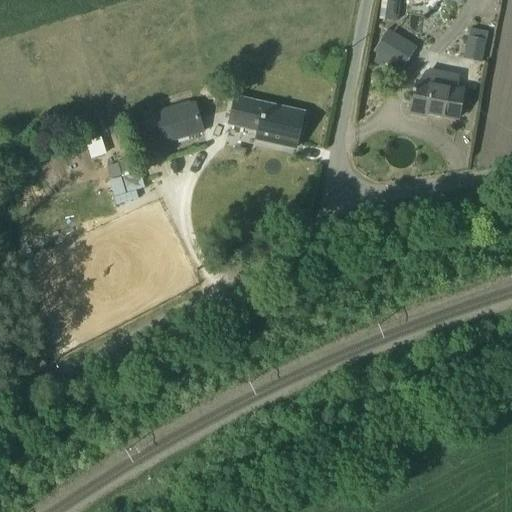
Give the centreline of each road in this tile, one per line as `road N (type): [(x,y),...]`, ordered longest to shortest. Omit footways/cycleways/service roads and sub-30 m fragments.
road 1 (unclassified): [(0,396),(197,297),(353,187)]
road 2 (unclassified): [(366,0),(335,158),(353,187)]
road 3 (unclassified): [(353,187),(386,194),(511,175)]
